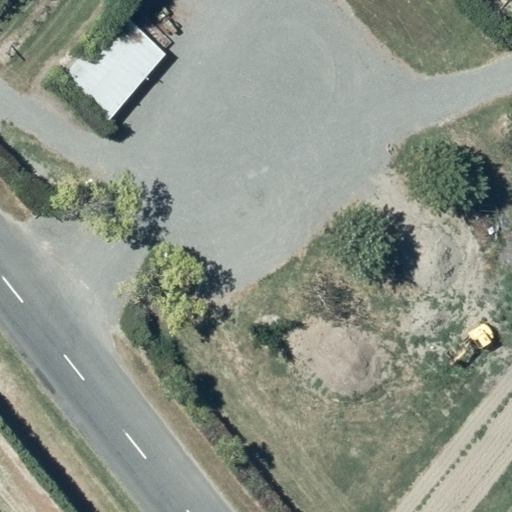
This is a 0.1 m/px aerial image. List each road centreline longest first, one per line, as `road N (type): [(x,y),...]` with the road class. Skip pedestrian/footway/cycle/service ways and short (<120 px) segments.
road 1 (unknown): [(7,314),(239,173),(511,29)]
road 2 (unclassified): [(163,511),(0,305)]
